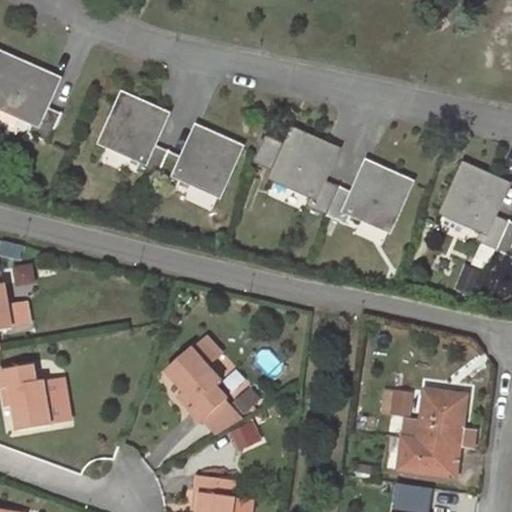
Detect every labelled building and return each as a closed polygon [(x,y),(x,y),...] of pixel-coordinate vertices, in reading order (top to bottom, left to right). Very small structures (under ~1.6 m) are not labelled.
[(29,133),(50,141),(63,112),(48,106),(39,101),(45,90),(54,94),(60,79),(0,51),(0,105),(34,122),(29,133)] [(39,101),(48,106),(54,94),(45,90),(39,101)] [(215,192),(221,195),(242,146),(198,126),(185,156),(155,143),(167,113),(124,94),(101,142),(106,145),(102,155),(124,164),(129,155),(139,160),(135,170),(177,187),(181,178),(193,183),(189,192),(211,201),(215,192)] [(352,211),(390,227),(412,181),(369,161),(354,191),(325,179),(339,148),(296,128),(287,145),(269,137),(259,160),(276,168),(272,178),(278,180),(273,190),(295,200),(301,189),(312,194),(307,205),(347,222),(352,211)] [(447,214),(469,224),(482,230),(476,241),(500,251),(493,268),(504,273),(511,258),(511,220),(497,213),(510,183),(465,163),(443,212),(447,214)] [(469,224),(447,214),(444,219),(467,229),(469,224)] [(21,244),(1,239),(0,244),(0,252),(19,257),(21,244)] [(13,265),(16,283),(33,280),(30,263),(13,265)] [(0,327),(31,323),(27,300),(7,303),(3,281),(0,281),(0,327)] [(215,356),(200,338),(195,343),(211,360),(215,356)] [(195,343),(171,365),(188,385),(200,397),(193,404),(205,417),(211,412),(231,394),(220,382),(225,377),(211,360),(195,343)] [(36,363),(2,368),(6,386),(14,384),(17,401),(22,428),(54,422),(50,399),(46,377),(39,379),(36,363)] [(6,386),(8,403),(17,401),(14,384),(6,386)] [(188,385),(182,390),(193,404),(200,397),(188,385)] [(401,467),(457,473),(461,445),(464,427),(469,396),(427,390),(420,440),(405,438),(401,467)] [(385,413),(410,415),(412,395),(387,391),(385,413)] [(223,424),(245,411),(231,394),(211,412),(223,424)] [(61,421),(56,398),(50,399),(54,422),(61,421)] [(254,423),(233,433),(241,451),(263,441),(254,423)] [(464,427),(461,445),(468,446),(470,428),(464,427)] [(234,475),(200,470),(197,488),(204,489),(201,506),(200,511),(233,511),(236,495),(236,492),(231,492),(234,475)] [(370,488),(371,478),(350,476),(349,485),(370,488)] [(394,511),(431,511),(435,486),(399,482),(394,511)] [(197,488),(195,505),(201,506),(204,489),(197,488)] [(250,511),(253,498),(236,495),(233,511),(250,511)]
